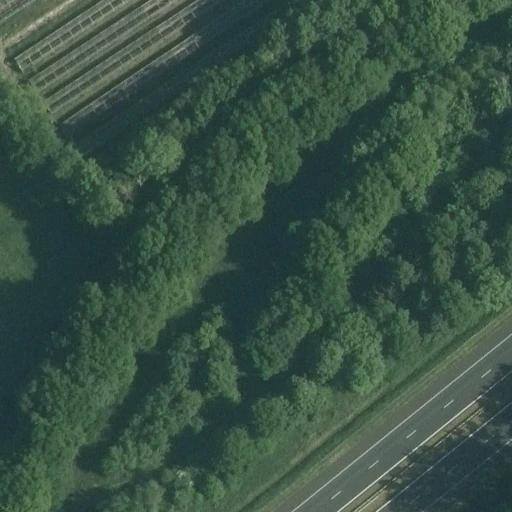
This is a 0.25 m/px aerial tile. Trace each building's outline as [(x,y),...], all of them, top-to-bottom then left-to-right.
[(133,0),(103,0),(13,60),(22,73),(133,0)] [(180,0),(150,0),(28,81),(37,95),(180,0)] [(227,0),(197,0),(42,102),(51,116),(227,0)] [(274,0),(244,0),(58,126),(67,140),(274,0)] [(320,0),(289,0),(72,146),(81,161),(320,0)] [(246,77),(239,67),(208,87),(215,97),(246,77)] [(205,105),(196,91),(84,165),(93,178),(205,105)]
